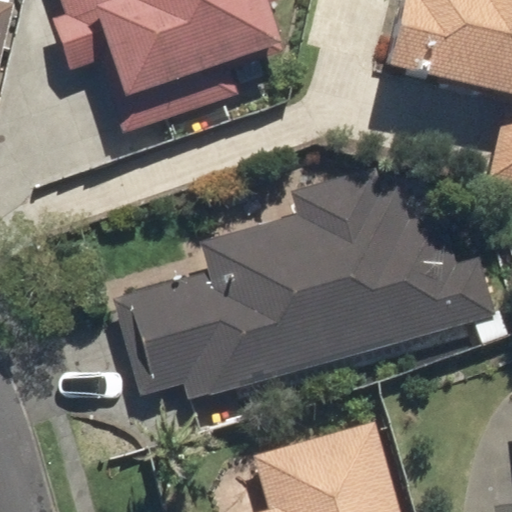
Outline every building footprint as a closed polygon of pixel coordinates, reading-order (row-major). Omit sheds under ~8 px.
[(0,0),(0,68),(15,2),(0,0)] [(279,55),(259,0),(52,0),(59,19),(45,24),(64,79),(95,69),(120,142),(234,103),(223,74),(279,55)] [(485,184),(511,190),(511,0),(400,0),(381,79),(503,109),(485,184)] [(188,409),(493,322),(475,261),(452,268),(437,214),(405,223),(397,194),(380,199),(373,174),(285,199),(292,222),(195,250),(203,277),(106,305),(135,403),(182,389),(188,409)] [(511,511),(511,420),(511,421),(511,509),(490,511),(489,511),(511,511)] [(395,511),(370,425),(248,460),(262,511),(395,511)]
